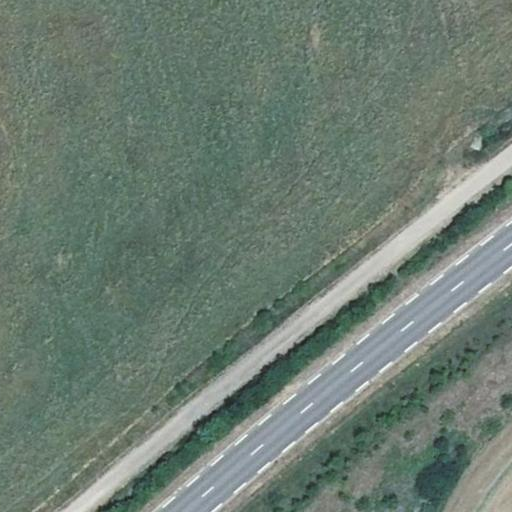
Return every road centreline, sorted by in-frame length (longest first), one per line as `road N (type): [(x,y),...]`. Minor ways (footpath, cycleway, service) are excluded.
road 1 (track): [(89,511),(511,164)]
road 2 (primary): [(195,511),(511,254)]
